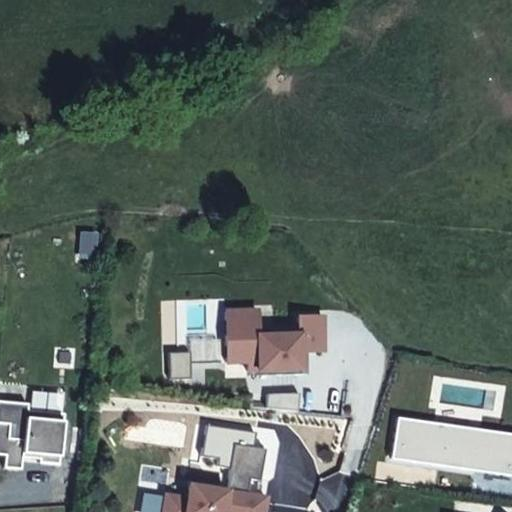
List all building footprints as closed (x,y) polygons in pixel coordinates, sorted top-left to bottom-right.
[(224,314),(225,365),(246,364),(246,373),(256,373),(257,378),(299,377),(299,354),(306,354),(322,354),(321,319),(296,319),(297,337),(273,337),(272,331),(256,331),(256,313),(224,314)] [(298,395),(266,396),(265,410),(297,413),(298,395)] [(26,405),(0,402),(0,455),(4,456),(3,469),(20,470),(21,458),(21,454),(38,456),(38,460),(38,464),(57,465),(62,415),(26,412),(26,405)] [(163,496),(160,511),(262,511),(264,506),(255,504),(256,498),(245,496),(246,489),(248,481),(258,483),(263,451),(231,446),(224,493),(186,487),(184,500),(163,496)] [(248,481),(246,489),(257,490),(258,483),(248,481)]
